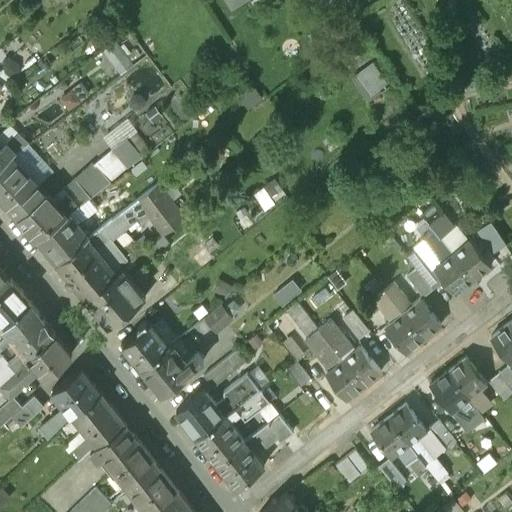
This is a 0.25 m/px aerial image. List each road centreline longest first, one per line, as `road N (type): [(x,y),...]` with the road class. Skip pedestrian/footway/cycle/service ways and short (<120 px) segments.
road 1 (residential): [(232,511),(511,289)]
road 2 (residential): [(0,240),(224,511)]
